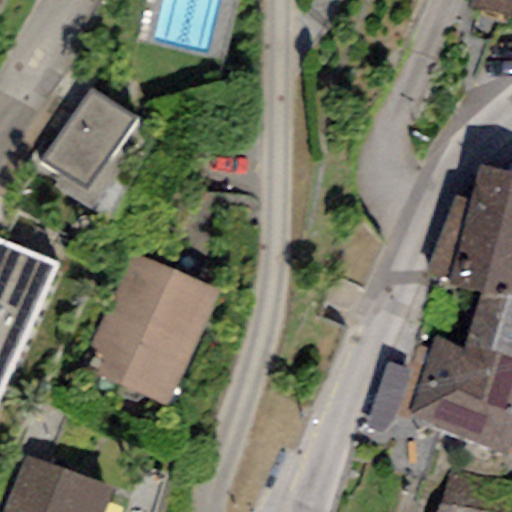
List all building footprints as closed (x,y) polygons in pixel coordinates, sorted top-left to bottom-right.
[(511,0),(473,0),(470,14),(511,26),(511,0)] [(141,132),(91,94),(36,166),(62,185),(56,192),(89,217),(118,180),(109,173),(141,132)] [(511,185),(480,175),(470,207),(454,203),(426,279),(448,288),(447,296),(479,307),(498,313),(500,306),(511,310),(511,185)] [(0,400),(58,274),(0,247),(0,400)] [(219,303),(133,260),(75,373),(162,417),(219,303)] [(465,356),(511,373),(511,310),(500,306),(498,313),(479,307),(465,356)] [(511,373),(465,356),(436,343),(408,410),(413,412),(409,422),(437,433),(434,437),(508,468),(510,459),(511,452),(511,373)] [(107,511),(113,500),(28,461),(4,511),(107,511)] [(511,511),(511,489),(450,473),(437,511),(511,511)]
